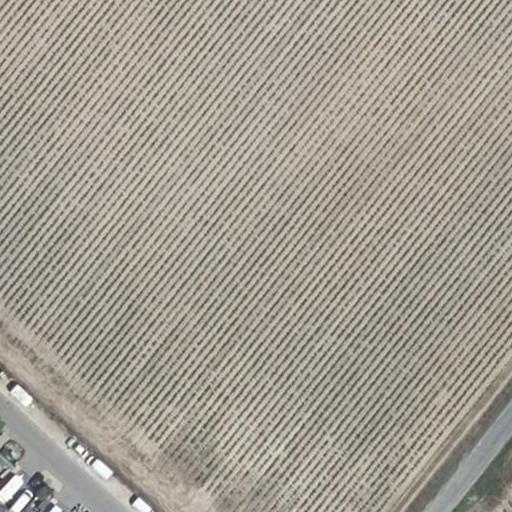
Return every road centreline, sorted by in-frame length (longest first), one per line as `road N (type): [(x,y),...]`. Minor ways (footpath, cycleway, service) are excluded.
road 1 (track): [(164,511),(0,361)]
road 2 (track): [(511,372),(400,511)]
road 3 (unclassified): [(104,511),(0,414)]
road 4 (unclassified): [(435,511),(511,415)]
